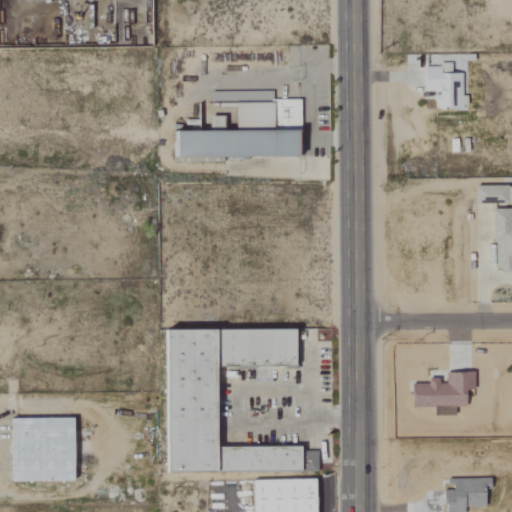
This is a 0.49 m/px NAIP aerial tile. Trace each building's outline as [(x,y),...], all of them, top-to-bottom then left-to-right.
[(459,74),(448,74),(448,66),(420,66),(420,92),(432,92),(432,110),(464,110),(464,96),(459,96),(459,74)] [(298,100),(271,100),(271,92),(209,92),(209,103),(231,103),(231,132),(168,132),(168,159),(293,158),(293,132),(298,132),(298,100)] [(504,187),(471,187),(472,205),(504,204),(504,187)] [(490,271),(511,271),(511,223),(508,223),(508,210),(490,210),(490,271)] [(160,475),(315,473),(314,452),(305,452),(305,447),(210,448),(209,369),(290,368),(289,330),(158,332),(160,475)] [(408,408),(431,408),(431,417),(452,417),(452,408),(462,408),(462,391),(471,391),(471,374),(440,374),(440,380),(425,380),(425,384),(408,385),(408,408)] [(6,483),(69,482),(68,419),(5,420),(6,483)] [(486,480),(449,479),(448,491),(441,491),(441,511),(461,511),(461,508),(481,508),(481,490),(486,490),(486,480)] [(311,511),(310,480),(248,482),(248,511),(311,511)]
